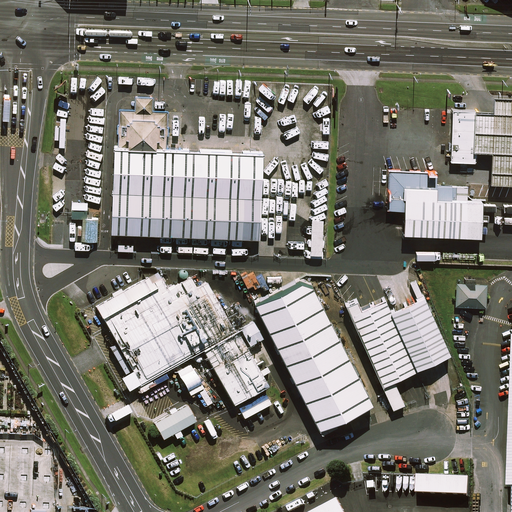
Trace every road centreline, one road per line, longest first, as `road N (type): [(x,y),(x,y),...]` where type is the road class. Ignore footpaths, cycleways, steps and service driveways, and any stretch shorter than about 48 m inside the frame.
road 1 (tertiary): [(140,511),(17,288),(28,42)]
road 2 (trunk): [(28,14),(511,33)]
road 3 (trunk): [(511,59),(28,42)]
road 4 (unclassified): [(222,511),(347,447),(426,434)]
